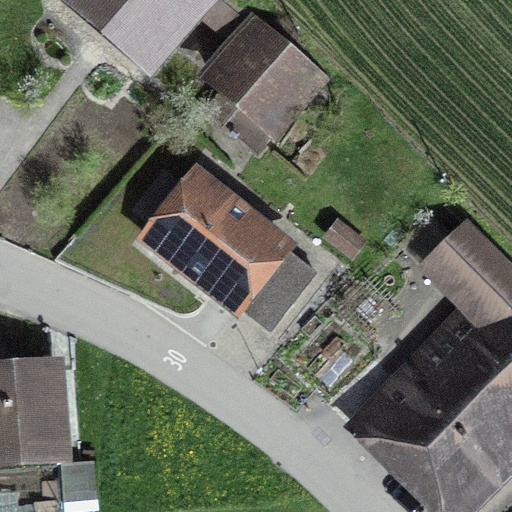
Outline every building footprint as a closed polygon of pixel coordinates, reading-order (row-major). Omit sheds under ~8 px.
[(77,0),(77,1),(145,59),(195,0),(77,0)] [(229,130),(256,153),(276,131),(274,129),(316,81),(254,28),(213,77),(248,108),(229,130)] [(197,180),(150,240),(237,308),(268,268),(300,293),(316,273),(197,180)] [(407,459),(511,354),(511,271),(468,228),(429,267),(472,310),(365,417),(407,459)] [(511,354),(407,459),(460,511),(471,511),(511,471),(511,452),(505,446),(511,438),(511,354)] [(0,454),(59,451),(53,372),(0,375),(0,454)]
